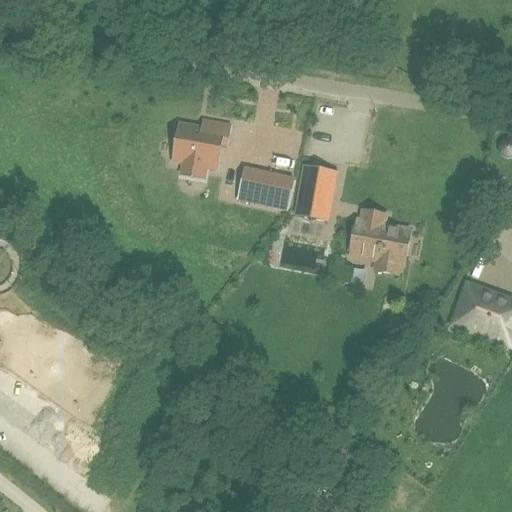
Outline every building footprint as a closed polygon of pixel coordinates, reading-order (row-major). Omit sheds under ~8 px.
[(297,137),(303,109),(249,96),(242,124),(297,137)] [(338,144),(341,126),(305,120),(301,147),(318,149),(319,141),(338,144)] [(180,125),(173,164),(183,166),(181,176),(204,180),(206,170),(216,171),(218,157),(220,146),(226,147),(230,127),(203,122),(202,129),(180,125)] [(327,223),(332,198),(334,185),(336,174),(332,173),(304,168),(296,217),(316,221),(327,223)] [(242,183),(238,201),(250,203),(287,212),(293,180),(257,172),(256,176),(244,174),(242,183)] [(404,267),(410,232),(383,227),(385,217),(363,213),(361,223),(357,222),(350,258),(377,263),(375,272),(397,276),(399,267),(404,267)] [(319,290),(330,279),(319,269),(309,280),(319,290)] [(463,297),(452,327),(511,348),(511,344),(511,302),(507,300),(506,300),(494,295),(493,295),(481,291),(480,290),(468,286),(467,286),(467,287),(463,297)]
